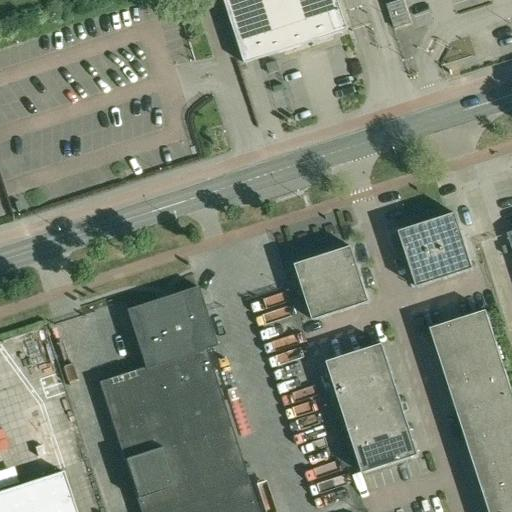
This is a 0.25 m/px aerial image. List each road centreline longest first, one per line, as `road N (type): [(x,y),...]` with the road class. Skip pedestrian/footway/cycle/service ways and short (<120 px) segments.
road 1 (residential): [(345,150),(462,511)]
road 2 (tertiary): [(0,263),(345,150)]
road 3 (tertiary): [(345,150),(511,102)]
